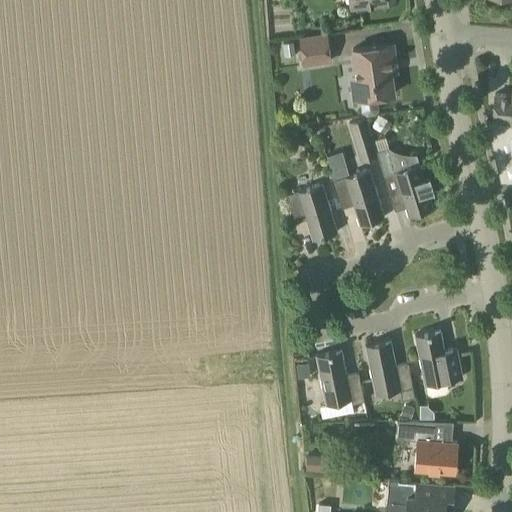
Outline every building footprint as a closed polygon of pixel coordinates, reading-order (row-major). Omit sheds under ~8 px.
[(304,64),(330,60),(326,34),(300,37),(304,64)] [(292,41),(282,42),(284,55),(294,54),(292,41)] [(367,113),(375,112),(379,106),(377,95),(394,93),(389,60),(395,59),(393,42),(352,48),(360,98),(361,110),(367,113)] [(511,92),(511,94),(494,93),(492,119),(486,119),(500,180),(508,181),(511,181),(511,92)] [(348,122),(357,148),(374,142),(365,116),(348,122)] [(400,191),(408,215),(433,207),(419,162),(395,170),(389,146),(377,150),(378,153),(384,174),(391,198),(392,198),(390,194),(400,191)] [(329,152),(332,175),(346,173),(343,150),(329,152)] [(359,224),(384,216),(369,168),(334,179),(342,207),(343,207),(342,203),(351,200),(359,224)] [(337,231),(322,182),(287,193),(295,221),(296,221),(295,217),(304,214),(312,238),(337,231)] [(445,354),(440,329),(414,334),(424,384),(426,383),(427,393),(431,395),(446,392),(448,389),(447,379),(462,376),(457,351),(445,354)] [(396,364),(391,339),(365,344),(375,394),(400,389),(402,398),(415,396),(408,361),(396,364)] [(346,374),(341,349),(315,354),(325,404),(351,398),(352,402),(364,400),(363,396),(358,371),(346,374)] [(297,377),(309,376),(309,363),(297,364),(297,377)] [(454,472),(457,441),(451,440),(453,420),(397,419),(395,437),(417,439),(415,469),(454,472)] [(306,454),(307,468),(326,467),(326,453),(306,454)] [(386,511),(443,511),(444,508),(451,509),(453,483),(398,479),(396,503),(387,503),(386,511)]
